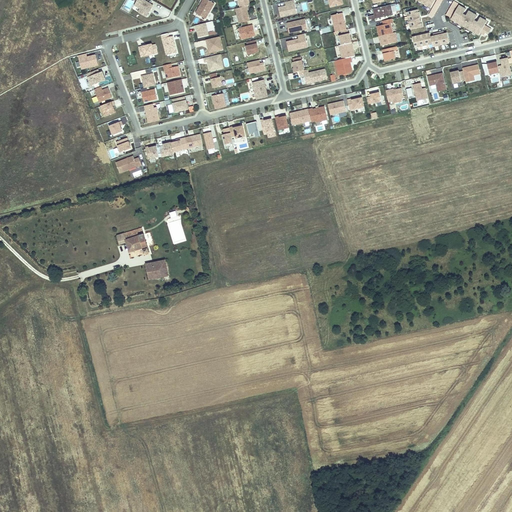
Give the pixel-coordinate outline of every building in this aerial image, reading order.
[(145,16),(152,5),(143,0),(136,0),(134,5),(139,8),(137,12),(145,16)] [(204,18),(213,3),(208,0),(201,0),(195,13),(204,18)] [(293,0),(288,0),(284,1),(285,5),(277,7),(280,16),(296,12),(293,0)] [(434,19),(442,0),(413,0),(430,8),(426,15),(434,19)] [(444,17),(478,37),(487,21),(453,2),(444,17)] [(390,4),(371,8),(373,14),(367,16),(368,21),(374,20),(374,18),(392,14),(390,4)] [(248,20),(246,10),(247,9),(246,5),(239,7),(234,8),(238,23),(248,20)] [(407,21),(410,31),(422,28),(417,10),(404,13),(406,21),(407,21)] [(345,29),(341,12),(330,15),(334,31),(340,30),(345,29)] [(306,28),(304,18),(286,23),(288,32),(306,28)] [(391,32),(389,22),(392,22),(391,18),(381,20),(382,24),(377,25),(377,27),(376,27),(378,35),(391,32)] [(213,30),(211,21),(194,25),(197,37),(207,35),(206,31),(213,30)] [(240,39),(254,35),(252,24),(237,28),(240,39)] [(487,38),(491,28),(485,25),(481,35),(487,38)] [(414,51),(450,45),(447,30),(412,36),(414,51)] [(396,41),(394,31),(391,32),(378,35),(379,39),(380,41),(379,41),(380,45),(396,41)] [(341,34),(338,35),(340,44),(350,42),(348,32),(347,33),(341,34)] [(177,52),(172,36),(169,37),(168,33),(161,35),(166,55),(177,52)] [(297,38),(285,41),(288,51),(307,46),(303,33),(296,34),(297,38)] [(221,49),(218,36),(205,39),(208,52),(221,49)] [(258,51),(255,39),(245,41),(246,45),(245,46),(247,54),(258,51)] [(354,55),(350,42),(340,44),(338,45),(341,58),(349,56),(354,55)] [(157,55),(156,44),(139,46),(140,57),(149,56),(149,59),(154,58),(154,55),(157,55)] [(394,57),(393,50),(396,49),(395,45),(381,49),(384,60),(394,57)] [(95,65),(93,57),(85,59),(84,54),(75,56),(79,69),(95,65)] [(126,56),(129,66),(137,63),(134,54),(126,56)] [(221,67),(218,54),(202,57),(203,62),(206,61),(208,70),(221,67)] [(351,69),(349,62),(350,61),(349,56),(341,58),(334,60),(337,74),(350,72),(351,69)] [(510,73),(506,57),(499,58),(500,63),(501,62),(502,64),(501,64),(497,65),(498,71),(499,76),(510,73)] [(264,69),(263,62),(259,63),(258,59),(246,62),(249,73),(264,69)] [(303,69),(301,59),(291,61),(293,67),(292,68),(293,72),(303,69)] [(497,65),(495,59),(491,60),(492,62),(486,63),(488,74),(498,71),(497,65)] [(178,75),(176,65),(169,67),(168,63),(161,65),(164,78),(178,75)] [(479,73),(477,64),(467,66),(467,67),(466,68),(465,66),(461,67),(462,70),(464,78),(464,81),(473,79),(472,74),(479,73)] [(102,72),(99,73),(98,69),(86,74),(90,87),(106,82),(102,72)] [(460,79),(458,71),(457,70),(449,72),(452,83),(460,81),(460,79)] [(445,89),(442,72),(435,73),(436,75),(434,75),(434,74),(426,76),(428,85),(435,83),(437,91),(445,89)] [(153,85),(151,73),(139,76),(141,88),(153,85)] [(212,90),(222,88),(220,77),(217,78),(216,73),(210,74),(212,90)] [(182,91),(179,79),(165,82),(168,95),(182,91)] [(225,80),(226,84),(231,83),(232,87),(236,86),(235,79),(225,80)] [(266,96),(263,79),(251,82),(255,99),(266,96)] [(427,97),(425,87),(421,88),(420,88),(419,86),(420,86),(419,82),(412,83),(416,100),(427,97)] [(113,106),(120,103),(113,86),(108,88),(113,99),(111,100),(113,106)] [(108,97),(104,88),(99,90),(97,87),(90,90),(95,102),(108,97)] [(155,99),(153,89),(139,92),(141,102),(155,99)] [(393,90),(385,92),(388,102),(393,101),(394,104),(401,102),(400,99),(403,99),(401,89),(393,91),(393,90)] [(381,100),(378,91),(369,94),(370,95),(366,96),(368,103),(381,100)] [(225,106),(222,93),(211,95),(214,109),(225,106)] [(186,109),(184,100),(183,101),(182,96),(170,99),(172,108),(176,107),(177,111),(186,109)] [(363,106),(361,97),(351,99),(351,98),(346,99),(349,109),(363,106)] [(345,110),(342,100),(327,104),(329,114),(345,110)] [(111,113),(109,106),(111,105),(110,101),(97,106),(101,117),(111,113)] [(157,120),(154,107),(151,107),(150,104),(142,105),(146,123),(157,120)] [(168,118),(167,111),(163,112),(161,105),(156,106),(159,120),(168,118)] [(327,119),(324,106),(318,107),(315,108),(312,108),(308,108),(310,120),(311,121),(314,120),(315,122),(327,119)] [(310,120),(308,108),(288,113),(291,124),(310,120)] [(278,130),(288,129),(287,116),(277,117),(278,130)] [(247,123),(249,134),(254,133),(255,137),(267,135),(268,139),(276,137),(274,127),(277,126),(275,118),(247,123)] [(119,132),(117,127),(119,126),(117,122),(106,126),(109,135),(119,132)] [(245,136),(243,126),(236,127),(232,128),(232,127),(228,128),(230,137),(234,136),(235,138),(245,136)] [(230,137),(228,128),(221,129),(223,134),(221,135),(224,144),(231,143),(230,137)] [(217,149),(216,142),(212,143),(209,132),(202,134),(206,150),(213,148),(213,150),(217,149)] [(128,149),(124,138),(113,142),(117,153),(128,149)] [(186,149),(184,138),(179,139),(180,140),(169,143),(171,152),(186,149)] [(169,143),(161,144),(162,148),(158,149),(160,157),(172,154),(171,152),(169,143)] [(146,159),(157,156),(154,145),(150,146),(150,147),(144,149),(146,159)] [(117,173),(135,166),(135,167),(140,166),(137,158),(132,160),(131,156),(114,163),(117,173)] [(144,224),(119,230),(121,242),(127,240),(129,249),(142,246),(144,251),(150,250),(144,224)] [(166,255),(128,263),(131,281),(170,273),(166,255)]
